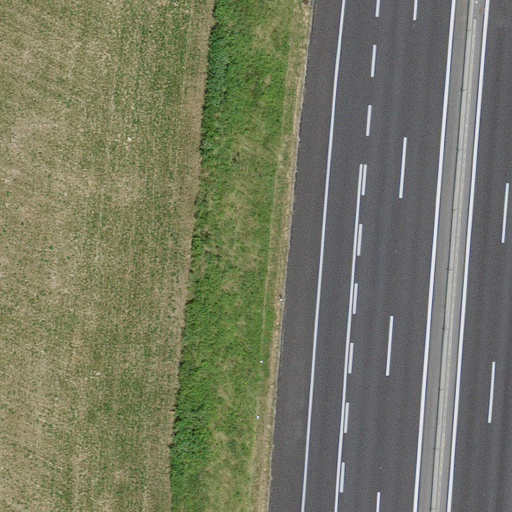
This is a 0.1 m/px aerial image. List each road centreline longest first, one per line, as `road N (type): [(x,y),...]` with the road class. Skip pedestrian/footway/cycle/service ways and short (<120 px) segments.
road 1 (motorway): [(416,0),(380,477)]
road 2 (motorway): [(484,511),(511,134)]
